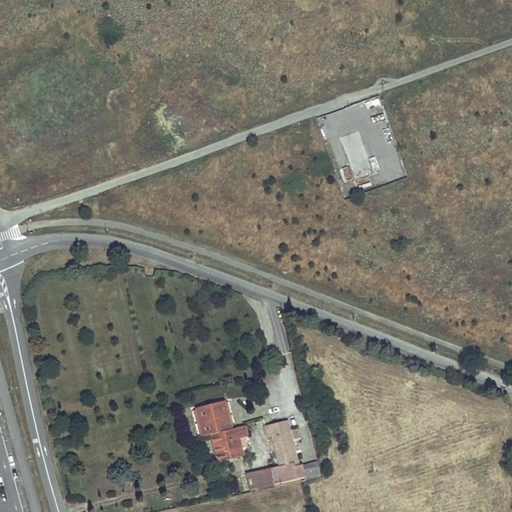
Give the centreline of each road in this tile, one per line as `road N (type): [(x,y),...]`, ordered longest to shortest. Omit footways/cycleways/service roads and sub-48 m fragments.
road 1 (track): [(0,222),(511,41)]
road 2 (unclassified): [(511,389),(115,241),(54,241),(0,259)]
road 3 (residential): [(59,511),(0,279)]
road 4 (unknown): [(273,296),(307,413)]
